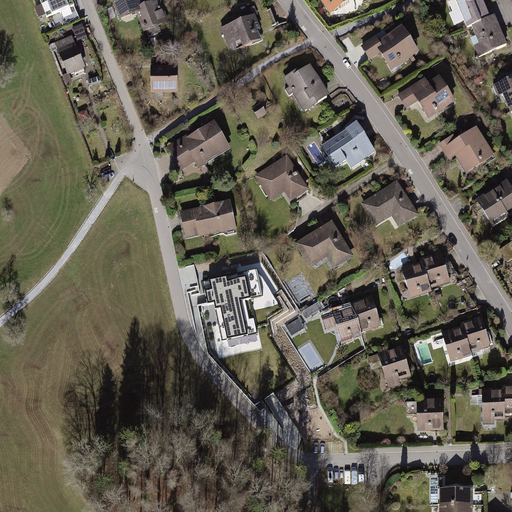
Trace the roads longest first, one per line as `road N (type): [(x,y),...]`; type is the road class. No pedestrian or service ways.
road 1 (residential): [(511,454),(313,461),(275,441),(204,364),(187,329),(143,145),(86,0)]
road 2 (residential): [(291,0),(371,106),(511,325)]
road 3 (track): [(107,196),(56,269),(0,323)]
